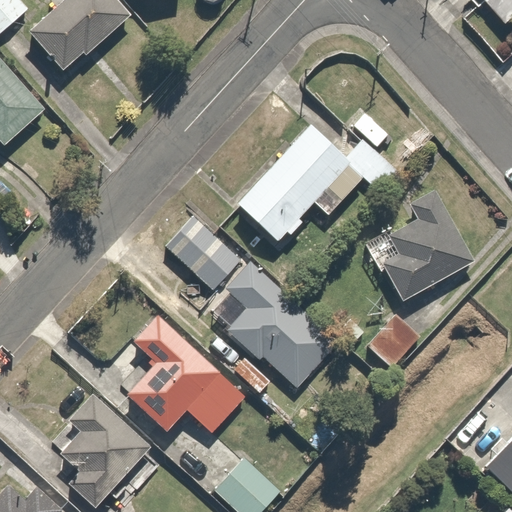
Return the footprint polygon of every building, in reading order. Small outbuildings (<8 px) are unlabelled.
[(0,0),(0,39),(33,14),(21,0),(0,0)] [(130,18),(115,0),(65,0),(30,31),(65,73),(130,18)] [(511,0),(458,0),(498,48),(511,37),(511,0)] [(44,111),(0,59),(0,138),(8,146),(44,111)] [(318,120),(239,200),(292,252),(365,177),(379,191),(396,174),(359,138),(348,149),(318,120)] [(475,265),(442,200),(415,214),(419,223),(367,249),(396,305),(475,265)] [(338,344),(251,265),(226,290),(247,312),(228,334),(297,390),(338,344)] [(423,332),(396,309),(366,345),(393,368),(423,332)] [(167,435),(220,375),(159,316),(133,342),(158,363),(124,396),(167,435)] [(95,509),(148,449),(95,396),(66,423),(80,433),(60,451),(80,474),(70,488),(95,509)] [(511,511),(511,440),(472,477),(503,511),(511,511)] [(263,511),(282,493),(245,458),(215,489),(238,511),(263,511)] [(59,511),(40,488),(22,502),(6,490),(0,496),(0,511),(59,511)]
